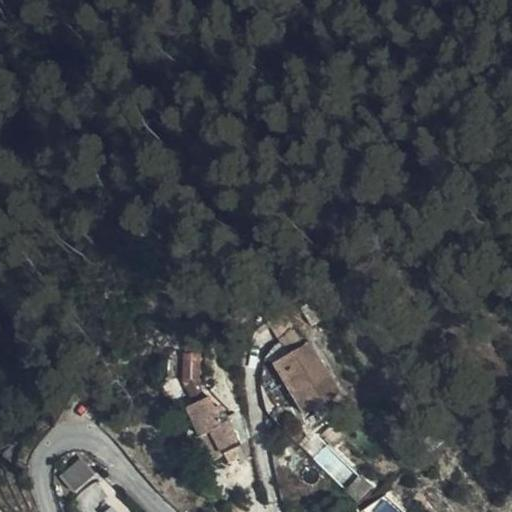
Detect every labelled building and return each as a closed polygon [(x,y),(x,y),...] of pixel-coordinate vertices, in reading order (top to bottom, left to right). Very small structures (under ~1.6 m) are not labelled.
[(293,342),(307,331),(290,305),(277,312),(277,319),(293,342)] [(300,356),(317,347),(307,331),(293,342),(300,356)] [(345,405),(354,400),(323,344),(317,347),(300,356),(284,365),(316,421),(345,405)] [(219,393),(215,395),(231,422),(219,393)] [(231,422),(215,395),(195,405),(208,436),(219,431),(228,454),(247,447),(231,422)] [(359,409),(354,400),(345,405),(351,414),(359,409)] [(253,410),(248,413),(258,442),(263,440),(253,410)] [(248,413),(231,422),(247,447),(258,442),(248,413)] [(219,431),(208,436),(218,459),(228,454),(219,431)] [(61,475),(77,493),(99,474),(83,456),(61,475)] [(363,502),(378,488),(369,478),(355,492),(363,502)]
